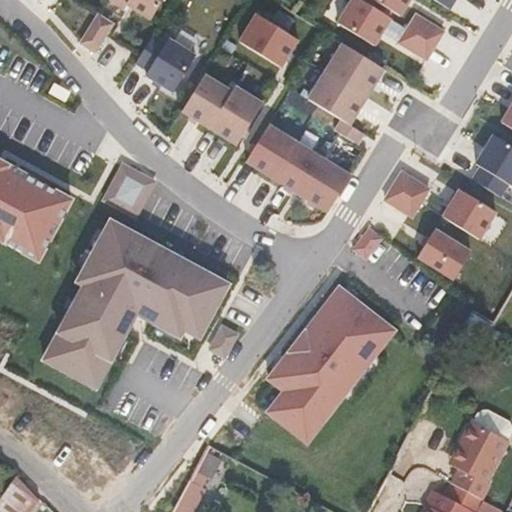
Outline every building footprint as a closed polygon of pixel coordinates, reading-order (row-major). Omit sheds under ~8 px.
[(109,0),(125,9),(127,5),(135,10),(151,20),(162,0),(109,0)] [(336,0),(328,12),(336,18),(349,0),(336,0)] [(383,15),(359,0),(352,0),(337,24),(373,46),(382,33),(390,19),(383,15)] [(372,0),(387,9),(398,15),(400,17),(409,0),(372,0)] [(433,0),(449,10),(455,0),(433,0)] [(394,21),(398,15),(387,9),(383,15),(390,19),(394,21)] [(298,41),(256,15),(239,43),(281,68),(298,41)] [(112,25),(98,16),(81,44),(95,52),(112,25)] [(443,33),(416,16),(407,30),(435,47),(443,33)] [(435,47),(407,30),(399,43),(426,60),(435,47)] [(166,43),(153,35),(137,63),(149,71),(146,75),(174,92),(196,56),(169,39),(166,43)] [(308,100),(341,121),(349,126),(366,98),(383,70),(342,45),(308,100)] [(232,93),(204,76),(184,108),(239,142),(262,104),(235,87),(232,93)] [(65,101),(70,92),(54,83),(49,93),(65,101)] [(511,105),(501,123),(511,130),(511,105)] [(349,126),(341,121),(334,131),(358,145),(364,135),(349,126)] [(350,177),(268,126),(246,162),(300,196),(328,213),(350,177)] [(511,187),(511,147),(494,136),(476,165),(481,169),(473,181),(501,198),(509,185),(511,187)] [(71,200),(0,161),(0,241),(38,262),(71,200)] [(155,183),(122,165),(104,201),(136,218),(155,183)] [(420,204),(429,190),(401,173),(393,187),(420,204)] [(420,204),(393,187),(384,201),(411,218),(420,204)] [(496,213),(459,190),(451,204),(442,217),(478,240),(496,213)] [(43,360),(95,389),(136,314),(179,338),(184,330),(199,339),(228,285),(110,221),(77,282),(83,286),(43,360)] [(470,253),(434,230),(417,258),(453,280),(470,253)] [(366,259),(380,239),(369,231),(354,250),(366,259)] [(339,289),(268,380),(284,392),(267,413),(306,444),(394,332),(339,289)] [(237,335),(222,327),(210,350),(224,358),(237,335)] [(473,423),(478,425),(508,442),(511,434),(511,427),(510,423),(488,411),(483,412),(478,415),(473,423)] [(473,423),(472,422),(449,465),(458,470),(451,483),(482,500),(489,486),(487,485),(509,442),(508,442),(478,425),(473,423)] [(179,504),(193,511),(194,511),(206,490),(203,488),(208,479),(211,480),(222,460),(209,453),(198,473),(193,483),(191,482),(179,504)] [(30,511),(40,498),(18,473),(0,498),(0,511),(30,511)] [(502,511),(482,500),(451,483),(444,496),(433,490),(426,504),(428,506),(424,511),(502,511)] [(193,511),(179,504),(177,503),(172,511),(193,511)]
